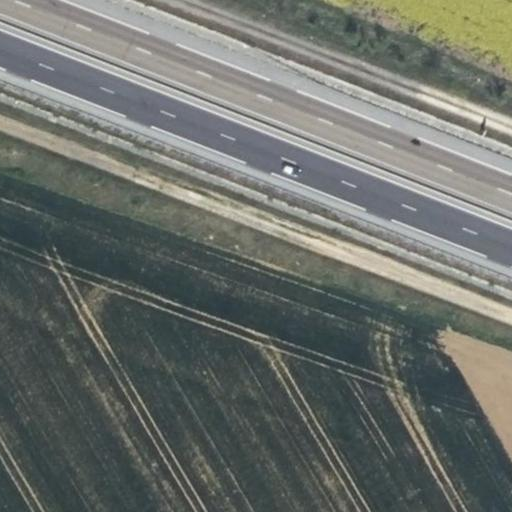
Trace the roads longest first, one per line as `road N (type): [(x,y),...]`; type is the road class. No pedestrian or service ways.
road 1 (primary): [(0,49),(511,249)]
road 2 (track): [(511,323),(0,126)]
road 3 (primary): [(511,194),(12,0)]
road 4 (track): [(194,0),(511,124)]
